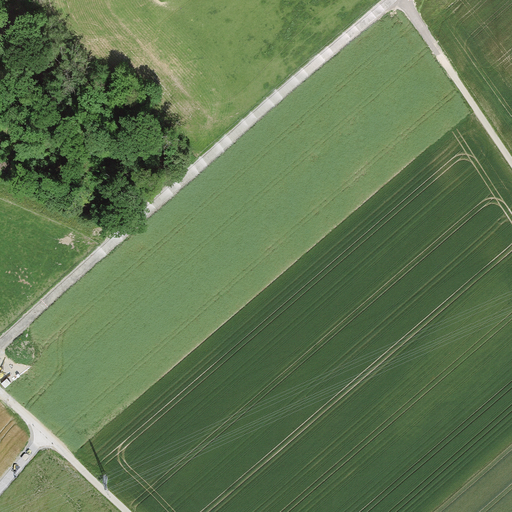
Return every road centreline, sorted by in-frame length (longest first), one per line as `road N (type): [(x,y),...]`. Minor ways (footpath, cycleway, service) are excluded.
road 1 (unclassified): [(0,347),(393,0)]
road 2 (track): [(511,163),(403,0)]
road 3 (track): [(0,392),(125,511)]
